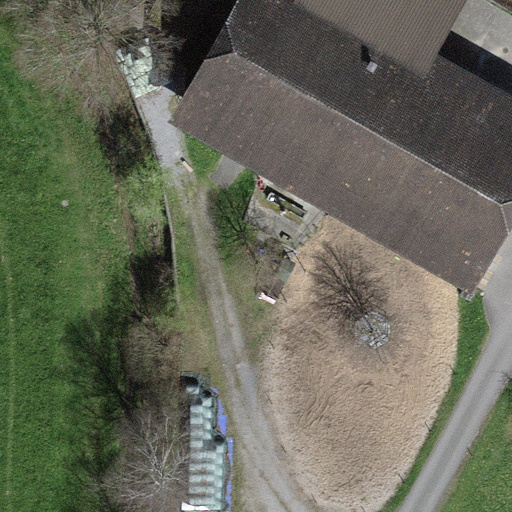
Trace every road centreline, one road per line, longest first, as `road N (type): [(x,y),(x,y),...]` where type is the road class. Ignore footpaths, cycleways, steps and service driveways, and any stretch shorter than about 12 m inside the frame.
road 1 (track): [(213,238),(271,511)]
road 2 (track): [(424,511),(511,340)]
